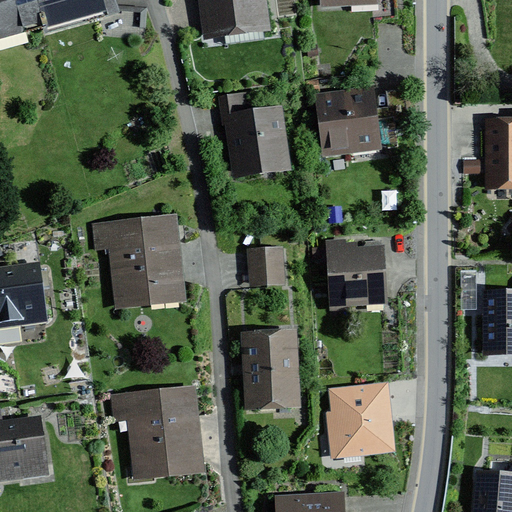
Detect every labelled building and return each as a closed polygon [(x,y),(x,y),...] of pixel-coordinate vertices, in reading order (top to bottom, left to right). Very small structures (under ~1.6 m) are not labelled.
[(0,0),(0,34),(41,23),(34,0),(0,0)] [(114,6),(112,0),(34,0),(41,23),(43,27),(114,7),(114,6)] [(260,22),(257,0),(204,0),(208,31),(222,29),(222,31),(240,29),(239,25),(260,22)] [(114,7),(112,37),(144,40),(146,9),(114,6),(114,7)] [(353,149),(352,146),(375,143),(368,94),(337,98),(338,102),(321,104),(328,153),(353,149)] [(262,169),(261,166),(284,163),(277,114),(255,117),(252,95),(222,99),(225,122),(234,120),(236,138),(233,138),(238,173),(262,169)] [(492,184),(511,183),(511,126),(492,126),(492,184)] [(115,244),(120,292),(177,286),(170,220),(93,229),(94,246),(115,244)] [(367,301),(366,295),(383,294),(381,253),(357,254),(357,247),(343,247),(344,255),(331,256),(333,297),(347,296),(347,302),(367,301)] [(266,266),(267,283),(277,282),(276,265),(282,265),(281,250),(250,252),(251,267),(266,266)] [(17,275),(16,272),(0,273),(0,344),(21,342),(18,322),(43,318),(37,272),(17,275)] [(505,351),(511,350),(511,296),(488,296),(488,344),(505,343),(505,351)] [(383,300),(385,328),(399,327),(398,299),(383,300)] [(273,405),(281,397),(293,396),(290,335),(269,336),(266,333),(254,334),(251,337),(248,338),(251,406),(273,405)] [(384,388),(333,393),(340,454),(376,450),(379,453),(386,452),(392,445),(391,437),(387,433),(388,424),(384,388)] [(133,415),(138,463),(196,457),(189,391),(116,399),(118,417),(133,415)] [(0,477),(23,474),(22,467),(43,464),(38,422),(4,426),(5,430),(0,430),(0,477)] [(511,511),(511,479),(482,476),(478,511),(511,511)] [(344,511),(343,493),(316,495),(316,499),(276,500),(276,511),(344,511)]
